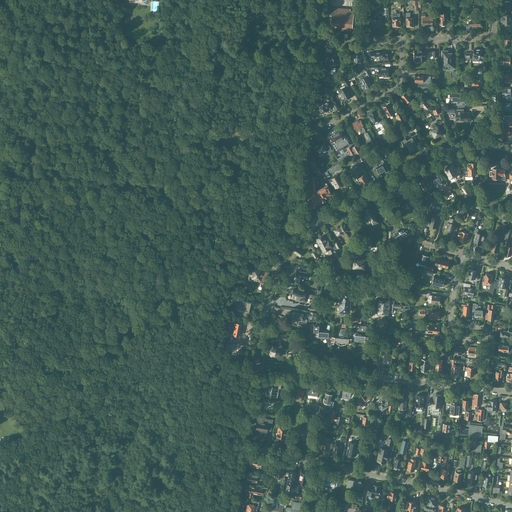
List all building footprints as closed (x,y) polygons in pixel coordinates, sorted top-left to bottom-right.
[(470,3),(470,7),(470,11),(480,11),(480,3),(470,3)] [(342,27),(342,31),(350,32),(351,28),(356,29),(357,21),(353,21),(354,11),(350,11),(350,9),(331,7),(330,19),(332,19),(331,27),(342,27)] [(406,13),(406,18),(407,27),(414,27),(414,26),(416,26),(416,18),(410,18),(410,13),(406,13)] [(422,18),(423,18),(423,27),(426,27),(427,26),(433,26),(433,19),(436,19),(436,13),(432,14),(432,16),(425,17),(425,14),(422,14),(422,18)] [(444,26),(445,25),(446,25),(446,20),(448,20),(448,13),(440,13),(440,17),(438,17),(439,25),(441,25),(442,26),(444,26)] [(392,22),(393,23),(393,27),(394,27),(395,28),(396,27),(400,27),(400,24),(401,24),(401,21),(400,21),(400,14),(392,14),(393,19),(392,20),(392,21),(393,22),(392,22)] [(503,24),(511,24),(511,15),(503,15),(503,16),(501,16),(501,22),(503,22),(503,24)] [(379,19),(371,19),(372,27),(374,27),(375,28),(378,28),(378,27),(383,27),(382,16),(378,16),(379,19)] [(482,27),(482,22),(482,19),(477,19),(477,17),(471,17),(471,22),(469,22),(469,26),(473,26),(473,27),(482,27)] [(511,42),(510,42),(510,39),(511,38),(511,34),(506,35),(506,36),(502,36),(502,42),(502,44),(505,44),(505,47),(510,47),(510,46),(511,46),(511,42)] [(479,61),(479,58),(482,58),(482,49),(474,49),(474,52),(464,53),(464,60),(472,59),(472,61),(479,61)] [(441,50),(441,52),(441,58),(441,61),(443,61),(443,66),(451,66),(451,69),(456,69),(456,56),(453,56),(453,52),(448,52),(448,50),(441,50)] [(419,62),(426,61),(426,51),(419,51),(414,51),(415,62),(416,63),(418,62),(419,62)] [(379,56),(379,60),(389,60),(388,53),(386,53),(386,52),(376,52),(376,53),(368,54),(369,58),(377,57),(377,56),(379,56)] [(362,63),(362,69),(364,67),(366,71),(368,70),(365,66),(366,66),(366,65),(366,62),(366,61),(362,61),(362,54),(350,55),(350,59),(354,59),(354,63),(362,63)] [(335,64),(342,64),(342,58),(338,59),(337,55),(329,56),(329,63),(331,63),(331,70),(335,70),(335,64)] [(501,65),(510,65),(510,56),(501,56),(501,65)] [(378,64),(366,66),(365,66),(368,70),(370,73),(372,73),(372,70),(378,69),(378,64)] [(350,79),(359,74),(359,75),(365,72),(368,77),(371,75),(370,73),(368,70),(366,71),(364,67),(362,69),(357,71),(347,77),(348,79),(348,80),(349,82),(352,81),(350,79)] [(384,76),(384,78),(389,77),(389,73),(390,73),(390,72),(390,71),(389,71),(389,70),(389,68),(379,68),(379,76),(384,76)] [(501,80),(505,80),(505,81),(505,82),(509,83),(509,82),(511,82),(511,86),(511,76),(510,77),(510,73),(501,73),(501,76),(500,77),(500,79),(501,80)] [(415,76),(415,83),(417,83),(418,83),(418,87),(423,87),(423,83),(430,83),(431,76),(424,76),(420,75),(420,77),(415,76)] [(372,85),(367,76),(360,80),(363,85),(362,85),(361,87),(362,89),(364,89),(366,88),(372,85)] [(474,77),(468,77),(468,88),(477,88),(477,86),(482,86),(482,79),(477,79),(474,79),(474,77)] [(342,98),(344,97),(345,100),(351,97),(349,92),(350,91),(348,88),(347,89),(346,87),(350,85),(346,79),(343,81),(345,85),(339,89),(341,92),(341,93),(340,94),(342,98)] [(502,96),(511,96),(511,87),(506,87),(505,89),(502,89),(502,96)] [(401,97),(405,101),(404,101),(406,104),(406,103),(407,104),(409,106),(411,104),(413,106),(416,103),(406,92),(401,97)] [(456,105),(465,105),(471,105),(471,102),(465,101),(465,97),(457,96),(458,93),(450,93),(450,96),(450,105),(456,105)] [(321,99),(325,100),(324,101),(324,102),(320,104),(321,106),(319,107),(320,109),(318,111),(317,112),(319,114),(320,115),(322,114),(329,110),(332,109),(329,103),(333,101),(330,97),(322,95),(321,99)] [(422,105),(425,108),(427,111),(432,106),(433,105),(430,102),(429,103),(427,100),(422,105)] [(385,111),(388,117),(397,112),(395,109),(393,110),(390,103),(383,107),(384,108),(385,111)] [(447,113),(455,113),(455,116),(456,116),(456,118),(461,118),(461,121),(471,121),(471,117),(474,117),(474,113),(464,113),(464,109),(457,109),(456,109),(455,109),(447,109),(447,113)] [(374,125),(376,124),(377,125),(380,123),(380,124),(381,124),(384,130),(382,131),(384,136),(387,135),(385,130),(387,129),(383,119),(380,121),(375,111),(370,114),(371,114),(369,115),(374,125)] [(401,113),(396,116),(401,125),(406,122),(404,118),(401,113)] [(511,115),(503,115),(503,116),(501,116),(501,118),(500,118),(499,121),(501,121),(501,125),(503,125),(504,126),(511,126),(511,115)] [(354,123),(352,123),(354,127),(357,132),(358,131),(358,132),(360,131),(362,133),(365,131),(364,128),(365,128),(361,120),(357,122),(357,121),(354,123)] [(409,123),(403,126),(404,127),(406,130),(406,131),(411,128),(412,130),(416,128),(413,123),(410,124),(409,123)] [(438,127),(437,128),(435,124),(432,126),(433,128),(430,130),(430,131),(429,131),(429,132),(430,134),(431,135),(433,134),(435,138),(443,134),(438,127)] [(511,127),(508,127),(508,128),(501,128),(501,134),(501,138),(507,138),(507,137),(510,137),(510,131),(511,131),(511,127)] [(343,129),(337,132),(337,131),(335,132),(335,133),(329,137),(337,150),(351,142),(343,129)] [(370,131),(366,133),(369,139),(371,145),(373,144),(376,142),(373,137),(370,131)] [(414,139),(413,140),(412,138),(407,141),(406,139),(401,142),(405,148),(408,147),(410,152),(417,148),(415,144),(416,143),(414,139)] [(383,148),(381,149),(384,156),(394,151),(389,141),(381,144),(383,148)] [(315,147),(314,148),(318,156),(319,155),(320,156),(324,154),(323,153),(328,151),(329,153),(333,150),(330,145),(326,148),(324,143),(320,146),(319,145),(318,146),(317,145),(316,146),(315,147)] [(347,149),(349,152),(337,159),(340,164),(349,159),(353,157),(356,155),(357,154),(360,152),(362,152),(358,145),(353,147),(352,146),(347,149)] [(355,167),(351,170),(355,176),(357,175),(358,177),(359,178),(357,179),(358,181),(360,180),(363,185),(363,184),(364,185),(366,184),(366,183),(369,181),(364,174),(363,172),(360,165),(362,164),(361,161),(359,158),(355,161),(358,166),(355,167)] [(374,168),(374,170),(375,171),(376,171),(377,171),(380,176),(389,171),(382,159),(379,161),(381,164),(375,167),(376,167),(374,168)] [(310,171),(314,170),(314,173),(317,173),(318,176),(322,174),(321,173),(319,168),(316,169),(315,162),(309,162),(310,171)] [(321,173),(322,174),(325,179),(327,178),(330,176),(330,175),(342,168),(339,163),(327,170),(322,173),(321,173)] [(478,177),(478,174),(479,174),(479,170),(477,170),(477,167),(476,167),(475,163),(467,163),(468,171),(464,171),(465,177),(466,180),(473,179),(472,177),(476,176),(476,178),(478,177)] [(451,166),(450,166),(444,169),(450,180),(455,177),(456,180),(460,177),(460,167),(455,168),(453,165),(451,167),(451,166)] [(489,176),(492,176),(492,180),(496,180),(496,182),(501,182),(501,180),(507,180),(507,170),(504,170),(504,169),(500,169),(493,169),(493,171),(489,171),(489,176)] [(431,178),(434,182),(432,184),(435,189),(437,188),(435,185),(440,183),(441,185),(445,183),(439,172),(434,174),(434,176),(431,178)] [(333,194),(329,188),(328,185),(326,183),(327,183),(325,179),(322,174),(318,176),(323,185),(324,184),(325,187),(318,190),(317,177),(310,177),(312,193),(310,194),(312,198),(309,199),(313,206),(322,201),(322,202),(323,203),(326,201),(326,200),(326,199),(329,197),(329,196),(333,194)] [(338,175),(332,179),(329,180),(331,184),(332,183),(335,189),(338,187),(338,188),(345,183),(341,176),(339,177),(338,175)] [(426,179),(420,182),(422,186),(421,186),(424,190),(426,193),(427,195),(433,192),(431,188),(431,186),(430,183),(429,184),(426,179)] [(441,191),(441,190),(445,195),(446,197),(453,194),(452,192),(448,186),(443,189),(442,187),(440,189),(441,191)] [(409,203),(411,207),(414,205),(406,190),(405,190),(403,191),(402,192),(401,193),(400,193),(397,194),(397,195),(399,198),(397,199),(398,202),(400,201),(403,206),(409,203)] [(438,195),(431,199),(433,201),(435,200),(437,203),(442,201),(441,199),(438,195)] [(369,219),(370,219),(373,224),(373,223),(374,226),(379,224),(377,221),(378,221),(375,216),(376,216),(377,215),(376,214),(377,214),(375,211),(368,209),(367,208),(367,209),(365,216),(367,219),(368,219),(369,219)] [(468,215),(476,217),(477,210),(471,209),(470,209),(468,215)] [(428,222),(430,223),(429,227),(437,229),(440,215),(439,215),(440,212),(433,211),(433,213),(430,213),(428,219),(428,220),(428,222)] [(450,220),(445,219),(444,225),(448,226),(447,229),(454,231),(455,224),(454,224),(455,222),(456,222),(457,219),(451,218),(450,220)] [(348,227),(349,226),(348,226),(342,225),(342,224),(341,224),(342,225),(341,226),(333,231),(336,237),(344,232),(346,233),(347,234),(347,233),(348,227)] [(403,237),(409,234),(410,234),(408,230),(406,231),(405,229),(399,232),(399,231),(394,233),(394,234),(393,235),(393,240),(397,243),(402,240),(404,239),(403,237)] [(467,230),(466,233),(461,232),(459,231),(458,236),(461,237),(460,240),(461,241),(462,241),(464,241),(466,241),(467,236),(469,236),(469,234),(470,231),(467,230)] [(477,235),(474,244),(477,245),(479,245),(480,245),(481,242),(485,243),(487,235),(484,234),(483,234),(478,233),(477,233),(477,235)] [(331,255),(334,253),(336,258),(340,256),(337,250),(334,251),(332,248),(328,240),(327,241),(324,236),(316,240),(323,253),(327,251),(329,255),(331,254),(331,255)] [(371,248),(371,239),(367,239),(367,244),(364,244),(364,247),(362,247),(362,248),(362,251),(371,251),(371,248)] [(490,246),(492,246),(491,251),(497,253),(500,244),(499,244),(499,241),(492,239),(490,246)] [(300,258),(304,252),(296,246),(292,252),(300,258)] [(353,269),(365,270),(366,259),(362,259),(362,255),(359,254),(359,257),(358,257),(358,255),(355,255),(355,258),(354,258),(353,269)] [(420,264),(426,266),(427,266),(429,257),(423,255),(420,264)] [(321,268),(324,266),(319,259),(315,261),(318,267),(321,268)] [(437,259),(436,265),(448,268),(448,267),(449,267),(449,266),(449,265),(449,262),(437,259)] [(251,267),(248,281),(259,283),(259,282),(261,282),(266,282),(268,272),(262,271),(263,268),(251,267)] [(314,268),(313,273),(324,275),(324,271),(320,270),(320,269),(319,268),(319,267),(317,267),(317,268),(314,268)] [(297,282),(304,283),(305,279),(308,279),(309,272),(309,270),(301,268),(300,271),(297,270),(296,274),(296,276),(296,277),(298,277),(297,282)] [(468,278),(477,280),(478,276),(476,275),(476,271),(470,270),(470,272),(469,271),(468,276),(469,276),(468,278)] [(323,282),(331,284),(332,276),(325,274),(323,282)] [(482,285),(490,286),(488,293),(493,294),(496,283),(491,282),(493,275),(486,274),(486,276),(484,275),(482,285)] [(443,287),(446,278),(435,276),(432,284),(443,287)] [(498,286),(507,289),(509,279),(500,277),(498,286)] [(473,298),(475,289),(478,290),(478,287),(475,286),(473,286),(472,289),(466,287),(464,294),(469,295),(469,297),(473,298)] [(306,291),(294,289),(293,295),(294,295),(293,299),(305,301),(305,297),(309,297),(313,298),(314,292),(306,291)] [(341,292),(340,302),(351,303),(352,293),(346,293),(346,290),(343,290),(343,292),(341,292)] [(432,296),(429,295),(429,299),(428,299),(428,300),(429,301),(429,302),(430,303),(431,303),(440,304),(441,297),(432,296)] [(379,302),(378,306),(403,309),(403,308),(403,306),(394,305),(395,301),(391,300),(390,298),(387,298),(386,300),(380,299),(379,302)] [(235,315),(248,317),(251,303),(232,299),(231,304),(244,306),(243,311),(236,310),(235,315)] [(351,303),(340,302),(339,313),(341,313),(341,315),(344,315),(345,312),(350,313),(351,303)] [(470,309),(470,303),(462,302),(462,306),(464,306),(463,314),(464,314),(464,315),(468,316),(469,315),(470,315),(470,309)] [(474,316),(475,316),(475,317),(478,318),(478,316),(482,317),(483,310),(480,310),(481,306),(478,306),(478,305),(476,305),(476,304),(473,304),(472,313),(475,314),(474,316)] [(489,310),(488,313),(488,319),(489,319),(490,320),(492,321),(493,320),(494,320),(496,320),(499,320),(500,315),(495,315),(495,314),(496,310),(495,310),(496,308),(497,308),(497,306),(495,305),(491,305),(488,305),(487,309),(489,309),(489,310)] [(403,309),(378,306),(378,311),(379,313),(385,314),(386,316),(388,316),(390,315),(390,312),(394,313),(395,309),(403,309)] [(309,319),(315,320),(316,320),(317,313),(310,311),(309,319)] [(291,319),(298,320),(297,324),(301,325),(301,326),(304,327),(305,326),(308,327),(309,320),(306,319),(305,321),(303,320),(304,314),(293,312),(291,319)] [(439,312),(429,312),(429,320),(435,320),(435,319),(439,319),(439,312)] [(229,322),(234,323),(235,318),(227,317),(226,321),(223,320),(223,324),(229,325),(229,322)] [(311,320),(310,330),(319,331),(320,324),(316,324),(316,321),(311,320)] [(243,327),(243,324),(241,324),(235,322),(233,335),(238,336),(240,326),(243,327)] [(440,327),(433,326),(427,325),(427,329),(428,330),(428,334),(432,334),(433,333),(439,334),(440,327)] [(511,328),(510,328),(510,331),(501,330),(500,337),(509,338),(509,334),(511,334),(511,328)] [(332,342),(333,337),(332,337),(332,330),(328,330),(327,331),(323,331),(323,332),(319,331),(310,330),(310,331),(315,332),(315,337),(329,338),(328,345),(332,346),(332,342)] [(351,339),(351,343),(352,343),(351,351),(354,351),(355,341),(369,342),(370,336),(369,336),(362,336),(362,335),(358,334),(358,333),(354,333),(354,335),(353,335),(353,338),(352,338),(352,339),(351,339)] [(346,343),(351,343),(351,339),(333,337),(332,342),(337,343),(338,344),(339,344),(340,345),(343,345),(344,344),(346,345),(346,343)] [(281,342),(277,345),(275,346),(273,346),(272,345),(272,346),(272,349),(270,350),(271,352),(271,354),(271,355),(274,355),(275,357),(277,356),(279,356),(280,356),(280,353),(286,349),(281,342)] [(499,348),(499,349),(499,350),(499,351),(508,352),(507,356),(511,357),(511,346),(509,346),(509,345),(500,344),(499,347),(499,348)] [(453,353),(450,353),(450,359),(453,359),(453,356),(454,356),(455,355),(456,354),(462,355),(462,347),(453,346),(453,353)] [(469,347),(468,351),(467,351),(467,354),(475,355),(476,348),(469,347)] [(391,354),(387,353),(385,354),(384,363),(385,363),(385,368),(387,369),(387,370),(388,369),(390,368),(390,363),(392,363),(392,355),(391,354)] [(409,358),(409,361),(408,364),(410,365),(409,369),(415,370),(416,362),(417,359),(414,359),(414,358),(414,357),(412,357),(411,358),(411,359),(409,358)] [(422,368),(422,370),(422,371),(427,371),(427,370),(429,370),(430,365),(428,365),(428,363),(429,360),(421,359),(421,362),(420,368),(421,368),(422,368)] [(452,366),(451,373),(454,374),(456,374),(457,374),(458,367),(455,366),(456,360),(450,359),(449,366),(452,366)] [(465,371),(468,372),(467,375),(470,376),(472,376),(473,376),(474,376),(474,372),(475,372),(475,368),(473,368),(474,365),(471,365),(470,368),(468,367),(468,368),(466,368),(465,371)] [(504,377),(504,373),(505,370),(499,370),(499,372),(496,372),(495,375),(496,375),(496,379),(501,380),(501,377),(504,377)] [(266,395),(274,397),(277,398),(279,388),(283,389),(284,382),(278,381),(277,387),(268,385),(267,390),(266,391),(265,394),(266,395)] [(317,388),(318,385),(312,384),(311,390),(309,389),(308,395),(317,397),(319,388),(317,388)] [(291,388),(290,395),(293,396),(295,396),(295,395),(300,396),(300,398),(303,398),(304,390),(302,390),(302,387),(297,386),(297,389),(294,389),(291,388)] [(344,388),(342,398),(350,400),(352,389),(344,388)] [(328,407),(330,408),(329,409),(332,410),(333,408),(334,409),(336,401),(332,401),(333,395),(326,393),(324,403),(328,404),(328,407)] [(360,396),(362,398),(358,401),(362,406),(365,404),(365,403),(373,398),(370,394),(367,395),(366,395),(364,393),(360,396)] [(472,409),(477,409),(478,409),(479,406),(480,395),(474,394),(472,409)] [(415,408),(423,409),(424,402),(424,396),(418,395),(417,399),(416,399),(415,408)] [(430,398),(429,406),(433,406),(433,409),(439,410),(439,407),(440,407),(442,395),(436,395),(435,397),(433,397),(433,399),(430,398)] [(379,399),(376,401),(378,404),(382,404),(384,407),(392,402),(389,397),(386,399),(384,398),(383,396),(379,399)] [(399,409),(400,409),(399,412),(405,412),(406,409),(409,409),(409,399),(406,399),(407,398),(401,398),(401,405),(399,405),(399,409)] [(339,399),(336,411),(339,411),(344,412),(345,408),(341,407),(342,400),(339,399)] [(275,404),(265,401),(263,410),(272,412),(275,404)] [(493,413),(495,413),(496,401),(490,401),(490,403),(488,403),(487,410),(494,410),(494,411),(493,411),(493,413)] [(308,411),(319,414),(321,406),(309,404),(308,409),(308,411)] [(450,414),(459,415),(460,415),(461,405),(451,404),(450,414)] [(485,410),(478,409),(477,409),(476,414),(478,414),(477,421),(483,421),(485,410)] [(331,415),(330,419),(330,420),(333,420),(336,421),(335,425),(342,426),(344,417),(338,416),(339,411),(336,411),(332,410),(331,415)] [(256,422),(254,430),(267,433),(267,431),(270,431),(271,431),(273,419),(272,419),(269,419),(260,417),(260,422),(256,422)] [(379,418),(371,418),(370,427),(379,428),(380,421),(379,421),(379,418)] [(487,418),(486,422),(486,425),(494,426),(495,421),(491,421),(491,418),(487,418)] [(330,432),(332,425),(332,424),(333,420),(330,420),(328,420),(328,423),(326,422),(326,423),(324,431),(330,432)] [(443,424),(442,431),(442,435),(450,436),(450,432),(451,425),(443,424)] [(298,434),(302,435),(301,439),(307,440),(309,429),(304,428),(304,425),(300,425),(298,434)] [(470,427),(470,429),(469,435),(481,437),(482,426),(470,425),(470,427)] [(469,435),(470,429),(464,429),(464,427),(460,426),(460,429),(461,429),(461,434),(469,435)] [(277,438),(284,439),(286,428),(279,427),(277,438)] [(335,443),(333,454),(340,456),(341,451),(342,448),(342,445),(342,444),(346,444),(347,439),(341,437),(340,444),(335,443)] [(330,439),(324,438),(323,442),(321,441),(320,449),(322,449),(328,450),(330,439)] [(347,454),(348,454),(348,456),(352,457),(352,455),(356,456),(357,447),(361,447),(362,439),(356,438),(355,443),(349,442),(347,454)] [(473,451),(481,452),(482,445),(474,444),(473,451)] [(377,461),(386,463),(387,459),(388,454),(389,450),(380,448),(377,461)] [(414,471),(416,463),(417,460),(419,461),(420,455),(420,453),(421,449),(420,449),(419,448),(417,448),(415,454),(414,457),(415,457),(414,459),(411,458),(410,462),(409,461),(407,470),(408,470),(409,471),(410,471),(411,471),(414,471)] [(368,452),(367,451),(365,460),(365,461),(369,461),(371,461),(373,453),(372,453),(372,451),(369,450),(368,452)] [(402,459),(400,459),(401,457),(397,456),(397,458),(395,457),(394,466),(394,467),(397,468),(397,467),(400,467),(402,459)] [(257,467),(261,468),(262,462),(258,461),(258,459),(250,458),(249,465),(257,466),(257,467)] [(428,472),(429,468),(433,468),(433,465),(430,464),(430,465),(429,464),(429,463),(423,461),(421,470),(425,470),(425,471),(428,472)] [(448,479),(449,470),(451,464),(448,464),(446,469),(442,469),(440,477),(448,479)] [(276,468),(275,476),(274,479),(284,481),(286,470),(276,468)] [(296,472),(289,470),(287,484),(293,485),(296,472)] [(478,472),(469,471),(467,483),(475,484),(478,472)] [(300,472),(299,480),(296,480),(296,483),(298,483),(298,484),(304,485),(306,474),(300,472)] [(488,477),(485,476),(483,485),(484,486),(485,487),(487,487),(488,486),(489,487),(490,484),(491,484),(493,475),(489,474),(488,477)] [(334,487),(336,487),(338,480),(336,480),(323,477),(322,484),(334,487)] [(353,487),(360,489),(362,481),(354,480),(354,481),(348,480),(346,489),(348,489),(351,488),(353,487)] [(372,486),(369,486),(369,489),(368,489),(368,490),(368,493),(369,493),(368,495),(374,496),(375,494),(379,495),(380,492),(380,491),(381,488),(380,488),(380,487),(374,485),(374,487),(372,486)] [(261,495),(262,492),(266,493),(267,487),(262,487),(262,489),(259,489),(259,488),(245,486),(244,491),(244,492),(248,493),(248,497),(252,498),(252,494),(261,495)] [(388,491),(387,497),(390,497),(389,506),(388,509),(391,510),(392,503),(392,500),(396,501),(397,493),(396,493),(396,492),(394,491),(393,492),(390,492),(388,491)] [(425,505),(424,506),(422,506),(421,509),(424,509),(423,510),(432,511),(435,511),(438,498),(428,497),(427,505),(425,505)] [(246,510),(246,511),(251,511),(253,511),(254,511),(257,511),(258,506),(258,505),(259,503),(259,502),(256,502),(248,500),(248,503),(247,503),(247,506),(246,506),(246,507),(246,508),(246,509),(246,510)] [(412,502),(407,501),(405,511),(417,511),(418,505),(416,505),(417,502),(412,501),(412,502)] [(286,503),(283,502),(281,502),(280,504),(272,503),(271,506),(269,506),(268,511),(281,511),(283,507),(286,507),(286,503)] [(292,502),(291,508),(286,507),(286,511),(288,511),(300,511),(302,504),(292,502)] [(343,510),(347,510),(346,511),(350,511),(359,511),(361,508),(357,507),(357,505),(344,503),(343,510)]
